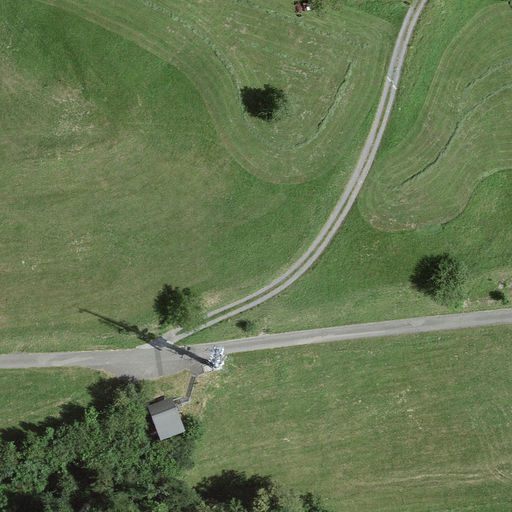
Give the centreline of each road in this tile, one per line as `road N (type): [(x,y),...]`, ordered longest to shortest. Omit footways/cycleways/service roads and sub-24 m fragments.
road 1 (track): [(0,359),(152,357),(511,320)]
road 2 (track): [(152,357),(163,342),(271,289),(323,241),(373,143),(421,0)]
